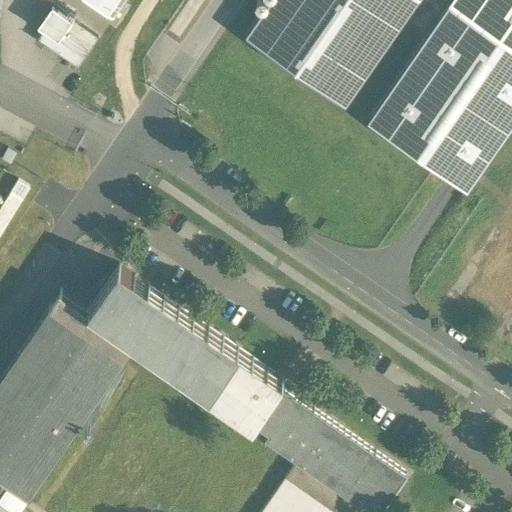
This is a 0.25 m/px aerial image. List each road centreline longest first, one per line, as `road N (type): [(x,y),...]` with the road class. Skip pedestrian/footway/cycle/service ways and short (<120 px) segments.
road 1 (unclassified): [(511,391),(142,135),(0,336)]
road 2 (track): [(142,135),(125,119),(116,56),(149,0)]
